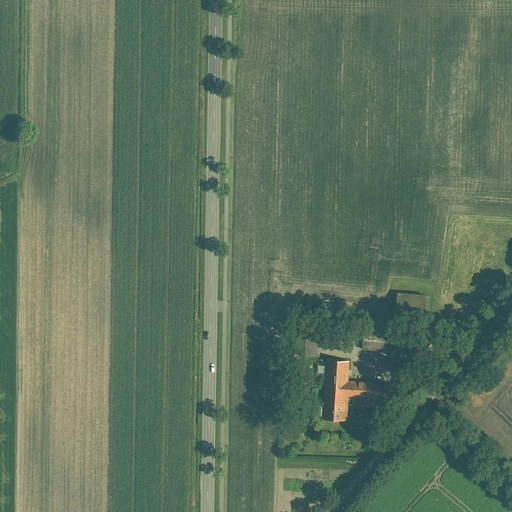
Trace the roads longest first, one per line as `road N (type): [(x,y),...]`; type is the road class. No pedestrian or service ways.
road 1 (tertiary): [(209,511),(216,0)]
road 2 (residential): [(511,302),(330,511)]
